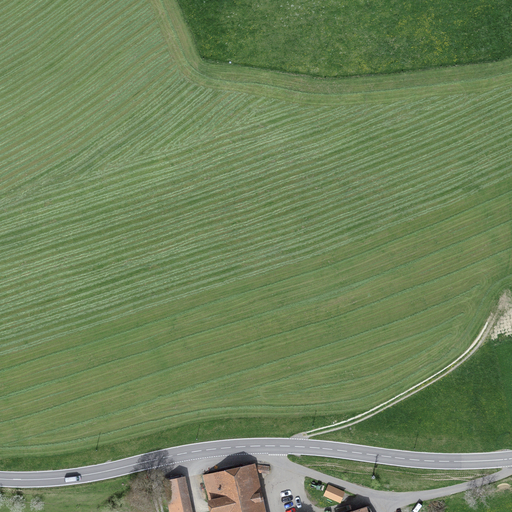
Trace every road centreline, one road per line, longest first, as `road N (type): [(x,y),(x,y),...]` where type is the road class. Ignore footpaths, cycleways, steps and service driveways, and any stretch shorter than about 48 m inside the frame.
road 1 (track): [(456,143),(470,158),(504,272),(489,326),(436,376),(359,418),(304,434),(294,446)]
road 2 (tertiary): [(278,445),(0,478)]
road 3 (tertiary): [(511,458),(442,461),(278,445)]
road 4 (residential): [(278,445),(284,463),(380,495)]
